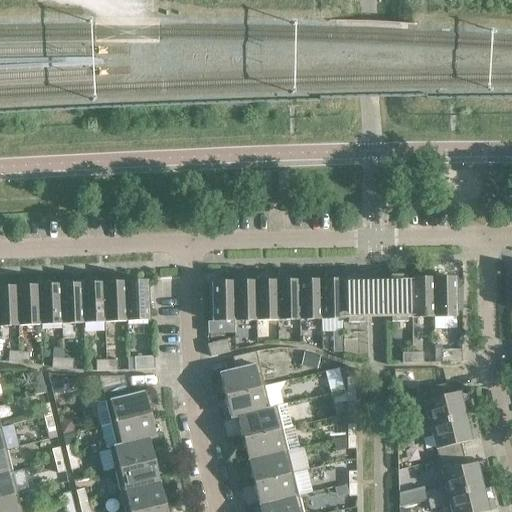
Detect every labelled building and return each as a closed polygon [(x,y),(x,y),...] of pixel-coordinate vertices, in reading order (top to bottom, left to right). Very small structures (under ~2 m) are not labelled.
[(270,182),(270,171),(259,171),(259,182),(270,182)] [(289,171),(278,171),(278,182),(289,182),(289,171)] [(270,193),(270,182),(259,182),(259,193),(270,193)] [(289,193),(289,182),(278,182),(278,193),(289,193)] [(271,204),(270,193),(259,193),(260,204),(271,204)] [(290,204),(289,193),(278,193),(278,204),(290,204)] [(390,275),(390,280),(376,280),(362,280),(362,276),(347,276),(347,281),(342,281),(343,319),(347,319),(347,323),(363,323),(363,315),(376,314),(391,314),(391,323),(406,322),(406,318),(410,318),(410,279),(405,280),(405,275),(390,275)] [(433,317),(432,279),(410,279),(410,318),(433,317)] [(455,279),(432,279),(433,317),(456,317),(455,279)] [(320,320),(320,281),(298,282),(299,320),(320,320)] [(343,319),(342,281),(320,281),(320,320),(343,319)] [(147,282),(124,283),(126,321),(149,320),(147,282)] [(256,321),(255,282),(233,283),(234,321),(256,321)] [(277,320),(276,282),(255,282),(256,321),(277,320)] [(299,320),(298,282),(276,282),(277,320),(299,320)] [(126,321),(124,283),(103,284),(104,322),(126,321)] [(234,321),(233,283),(211,283),(211,322),(234,321)] [(104,322),(103,284),(81,285),(83,323),(104,322)] [(83,323),(81,285),(60,286),(61,324),(83,323)] [(61,324),(60,286),(38,287),(40,325),(61,324)] [(40,325),(38,287),(16,288),(18,326),(40,325)] [(0,326),(18,326),(16,288),(0,288),(0,326)] [(342,332),(334,332),(334,344),(342,344),(342,332)] [(227,340),(207,345),(210,357),(230,352),(227,340)] [(462,362),(462,350),(441,350),(441,363),(462,362)] [(9,351),(8,362),(18,363),(19,352),(9,351)] [(29,353),(19,352),(18,363),(29,364),(29,353)] [(219,373),(225,396),(264,387),(255,352),(232,358),(235,369),(219,373)] [(411,363),(411,352),(401,353),(401,363),(411,363)] [(421,352),(411,352),(411,363),(422,363),(421,352)] [(321,370),(323,357),(305,355),(303,368),(321,370)] [(154,370),(154,357),(133,357),(134,370),(154,370)] [(52,358),(51,368),(62,369),(62,358),(52,358)] [(73,359),(62,358),(62,369),(72,370),(73,359)] [(106,371),(106,360),(96,361),(96,371),(106,371)] [(116,360),(106,360),(106,371),(117,371),(116,360)] [(354,390),(354,378),(346,378),(346,390),(354,390)] [(102,390),(105,401),(98,403),(95,407),(100,427),(150,415),(144,392),(128,396),(125,384),(102,390)] [(407,421),(409,430),(464,417),(461,403),(466,402),(464,391),(458,393),(458,392),(448,395),(445,384),(421,390),(424,401),(423,401),(427,416),(407,421)] [(269,408),(264,387),(225,396),(230,419),(276,407),(276,406),(269,408)] [(354,402),(354,390),(346,390),(346,402),(354,402)] [(51,416),(48,404),(40,406),(43,417),(51,416)] [(282,429),(276,407),(230,419),(230,420),(237,418),(242,439),(282,429)] [(155,437),(150,415),(100,427),(105,449),(109,448),(155,437)] [(54,427),(51,416),(43,417),(46,429),(54,427)] [(468,430),(464,417),(409,430),(412,440),(432,435),(435,449),(436,449),(438,460),(463,454),(460,443),(470,441),(476,439),(473,429),(468,430)] [(68,422),(60,424),(63,435),(74,432),(72,425),(68,422)] [(355,437),(355,425),(347,425),(347,437),(355,437)] [(287,452),(282,429),(242,439),(248,461),(287,452)] [(155,438),(155,437),(109,448),(114,470),(153,461),(148,440),(155,438)] [(355,449),(355,437),(347,437),(347,449),(355,449)] [(73,445),(65,447),(68,458),(76,456),(73,445)] [(62,460),(59,448),(51,450),(54,462),(62,460)] [(0,474),(12,472),(6,450),(0,451),(0,474)] [(292,474),(287,452),(248,461),(253,483),(292,474)] [(465,466),(463,454),(438,460),(441,472),(444,486),(424,491),(427,501),(482,487),(478,474),(484,472),(481,462),(476,463),(465,466)] [(79,468),(76,456),(68,458),(71,470),(79,468)] [(65,472),(62,460),(54,462),(57,473),(65,472)] [(159,483),(153,461),(114,470),(120,493),(159,483)] [(0,498),(17,494),(12,472),(0,474),(0,498)] [(356,484),(356,472),(348,472),(348,484),(356,484)] [(298,496),(292,474),(253,483),(259,506),(298,496)] [(136,511),(164,505),(159,483),(120,493),(124,511),(136,511)] [(356,496),(356,484),(348,484),(348,496),(356,496)] [(485,501),(482,487),(427,501),(429,510),(449,505),(450,511),(485,511),(488,511),(487,511),(493,510),(490,500),(485,501)] [(84,489),(76,491),(79,503),(86,501),(84,489)] [(73,504),(70,492),(62,494),(65,506),(73,504)] [(0,511),(21,511),(17,494),(0,498),(0,511)] [(301,511),(298,496),(259,506),(260,511),(301,511)] [(89,511),(86,501),(79,503),(80,511),(89,511)]
